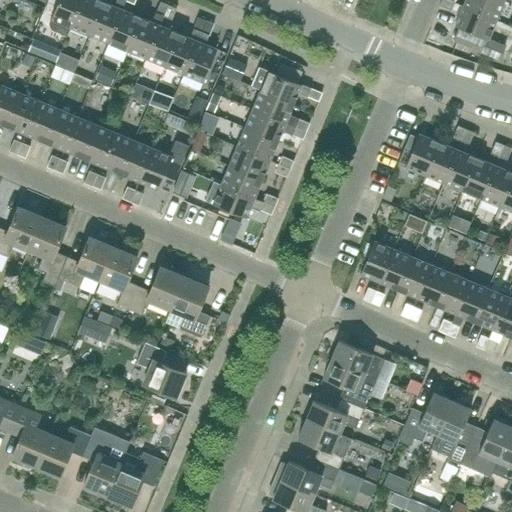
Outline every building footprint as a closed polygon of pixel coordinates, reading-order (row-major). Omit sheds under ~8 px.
[(71,27),(81,0),(58,0),(51,19),(71,27)] [(103,2),(98,0),(81,0),(71,27),(89,35),(103,2)] [(126,1),(125,0),(116,0),(114,6),(103,2),(89,35),(108,43),(122,10),(126,1)] [(451,10),(454,2),(448,0),(441,0),(439,6),(451,10)] [(496,20),(504,1),(501,0),(465,0),(463,6),(496,20)] [(163,16),(168,5),(160,1),(151,22),(141,18),(127,51),(146,58),(160,25),(163,16)] [(171,20),(176,8),(168,5),(163,16),(171,20)] [(488,39),(496,20),(463,6),(455,26),(458,27),(453,40),(500,60),(505,46),(488,39)] [(127,51),(141,18),(122,10),(108,43),(127,51)] [(201,32),(206,20),(198,17),(193,29),(201,32)] [(209,36),(213,24),(206,20),(201,32),(209,36)] [(165,66),(178,33),(160,25),(146,58),(165,66)] [(201,32),(193,29),(189,38),(178,33),(165,66),(183,74),(197,41),(201,32)] [(197,41),(183,74),(203,82),(217,49),(207,45),(205,44),(209,36),(201,32),(197,41)] [(45,44),(33,39),(27,51),(40,57),(45,44)] [(232,78),(239,63),(228,58),(221,74),(232,78)] [(293,104),(302,85),(259,67),(251,86),(260,90),(293,104)] [(0,123),(7,126),(21,93),(1,85),(0,87),(0,123)] [(318,101),(322,93),(310,88),(307,96),(318,101)] [(260,90),(253,109),(286,123),(294,127),(298,119),(293,117),(292,116),(289,115),(293,104),(260,90)] [(205,108),(210,94),(201,91),(195,104),(205,108)] [(26,134),(40,101),(21,93),(7,126),(26,134)] [(213,115),(219,100),(221,96),(213,93),(205,112),(213,115)] [(45,142),(58,109),(40,101),(26,134),(45,142)] [(204,109),(193,105),(188,117),(199,121),(204,109)] [(63,150),(77,117),(58,109),(45,142),(63,150)] [(253,109),(245,128),(278,142),(282,131),(291,135),(294,127),(286,123),(253,109)] [(96,125),(77,117),(63,150),(82,158),(96,125)] [(306,131),(309,123),(298,119),(294,127),(306,131)] [(115,132),(96,125),(82,158),(101,166),(115,132)] [(461,141),(466,129),(458,126),(453,137),(461,141)] [(302,139),(306,131),(294,127),(291,135),(302,139)] [(270,160),(278,142),(245,128),(237,147),(270,160)] [(469,144),(473,133),(466,129),(461,141),(469,144)] [(120,173),(134,140),(115,132),(101,166),(120,173)] [(424,175),(438,142),(419,134),(417,137),(410,134),(398,164),(424,175)] [(17,154),(22,143),(14,140),(9,151),(17,154)] [(139,181),(152,148),(134,140),(120,173),(139,181)] [(170,191),(189,146),(175,140),(169,155),(152,148),(139,181),(158,189),(159,187),(170,191)] [(443,183),(457,150),(438,142),(424,175),(443,183)] [(498,157),(503,145),(495,142),(491,153),(498,157)] [(25,158),(30,146),(22,143),(17,154),(25,158)] [(506,160),(511,148),(503,145),(498,157),(506,160)] [(262,179),(270,160),(237,147),(229,166),(262,179)] [(462,191),(476,158),(457,150),(443,183),(462,191)] [(55,170),(60,159),(52,155),(47,167),(55,170)] [(290,169),(293,161),(282,156),(279,164),(290,169)] [(481,198),(495,165),(476,158),(462,191),(481,198)] [(63,173),(68,162),(60,159),(55,170),(63,173)] [(287,177),(290,169),(279,164),(275,172),(287,177)] [(500,206),(511,177),(511,172),(495,165),(481,198),(500,206)] [(229,166),(221,184),(254,198),(263,202),(266,194),(257,190),(262,179),(229,166)] [(186,198),(195,176),(182,170),(173,192),(186,198)] [(92,186),(93,186),(97,174),(89,171),(85,183),(92,186)] [(100,189),(105,178),(97,174),(93,186),(92,186),(100,189)] [(511,211),(511,177),(500,206),(511,211)] [(254,198),(221,184),(214,181),(205,201),(246,218),(254,198)] [(395,190),(388,186),(387,186),(382,198),(391,201),(395,190)] [(130,202),(135,190),(127,187),(122,198),(130,202)] [(138,205),(143,193),(135,190),(130,202),(138,205)] [(274,207),(278,199),(266,194),(263,202),(274,207)] [(271,215),(274,207),(263,202),(260,210),(271,215)] [(28,249),(42,217),(18,207),(7,231),(0,228),(0,253),(8,256),(14,243),(28,249)] [(55,251),(65,227),(42,217),(28,249),(43,255),(37,269),(46,272),(41,284),(53,289),(58,277),(67,256),(55,251)] [(113,247),(95,239),(89,237),(79,261),(67,256),(58,277),(79,286),(85,273),(100,279),(113,247)] [(380,282),(394,249),(374,241),(360,274),(380,282)] [(127,281),(137,257),(113,247),(100,279),(123,289),(117,304),(129,309),(138,286),(127,281)] [(399,290),(412,257),(394,249),(380,282),(399,290)] [(417,298),(431,265),(412,257),(399,290),(417,298)] [(436,306),(450,273),(431,265),(417,298),(436,306)] [(171,309),(184,276),(160,266),(150,291),(138,286),(129,309),(141,314),(147,299),(171,309)] [(455,314),(469,280),(450,273),(436,306),(455,314)] [(198,311),(208,286),(184,276),(171,309),(185,315),(180,328),(201,337),(210,316),(198,311)] [(474,321),(488,288),(469,280),(455,314),(474,321)] [(371,302),(376,291),(368,288),(363,299),(371,302)] [(493,329),(506,296),(488,288),(474,321),(493,329)] [(379,306),(384,294),(376,291),(371,302),(379,306)] [(511,337),(511,335),(511,298),(506,296),(493,329),(511,337)] [(409,318),(414,307),(406,303),(401,315),(409,318)] [(417,321),(422,310),(414,307),(409,318),(417,321)] [(54,315),(44,311),(35,335),(44,338),(54,315)] [(84,316),(78,332),(106,343),(112,328),(85,316),(84,316)] [(447,334),(451,322),(443,319),(439,331),(447,334)] [(454,337),(459,326),(451,322),(447,334),(454,337)] [(484,350),(489,338),(481,335),(476,346),(484,350)] [(492,353),(497,341),(489,338),(484,350),(492,353)] [(339,340),(331,359),(357,370),(365,373),(377,378),(382,365),(384,359),(373,354),(339,340)] [(166,351),(155,346),(145,342),(136,363),(150,369),(144,384),(176,397),(186,373),(161,362),(166,351)] [(331,359),(323,378),(344,387),(339,398),(364,408),(369,397),(371,391),(372,389),(377,378),(365,373),(357,370),(331,359)] [(422,382),(410,377),(404,390),(416,395),(422,382)] [(437,434),(452,401),(433,392),(424,413),(412,408),(398,440),(410,445),(414,438),(421,441),(427,429),(437,434)] [(0,422),(11,427),(20,405),(0,396),(0,422)] [(356,429),(364,408),(339,398),(334,409),(314,401),(306,420),(340,434),(344,424),(356,429)] [(462,430),(471,409),(452,401),(437,434),(447,438),(440,454),(460,463),(472,434),(462,430)] [(35,427),(41,414),(20,405),(11,427),(23,432),(12,456),(36,466),(50,434),(35,427)] [(472,434),(460,463),(478,471),(489,476),(496,461),(511,429),(511,427),(493,419),(487,432),(484,440),(473,435),(472,434)] [(306,420),(298,439),(318,447),(314,457),(314,458),(313,459),(315,460),(315,459),(339,469),(343,458),(344,457),(347,449),(351,439),(339,434),(340,434),(306,420)] [(82,456),(91,435),(70,426),(64,440),(50,434),(36,466),(60,476),(70,452),(82,456)] [(511,426),(511,427),(496,461),(507,465),(499,484),(507,488),(503,497),(511,500),(511,426)] [(112,444),(95,437),(91,435),(82,456),(94,461),(83,486),(107,496),(121,463),(106,457),(112,444)] [(164,460),(156,457),(143,452),(136,469),(121,463),(107,496),(131,506),(142,481),(153,486),(164,460)] [(330,489),(339,469),(315,459),(315,460),(311,471),(288,461),(287,464),(282,462),(275,478),(314,494),(318,484),(330,489)] [(310,505),(314,494),(275,478),(268,494),(274,496),(273,499),(295,508),(293,511),(325,511),(326,511),(310,505)] [(450,511),(468,511),(471,508),(455,502),(450,511)]
